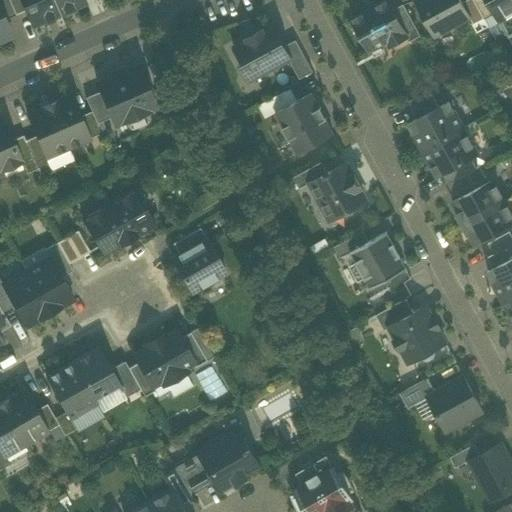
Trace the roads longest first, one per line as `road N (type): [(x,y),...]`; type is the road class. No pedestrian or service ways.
road 1 (residential): [(307,0),(511,399)]
road 2 (residential): [(0,78),(185,0)]
road 3 (residential): [(0,373),(153,289)]
